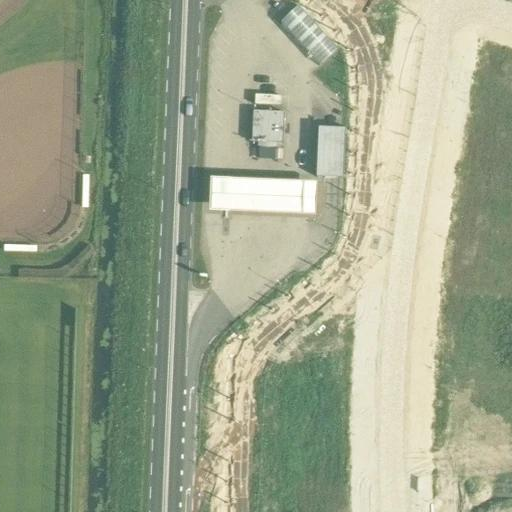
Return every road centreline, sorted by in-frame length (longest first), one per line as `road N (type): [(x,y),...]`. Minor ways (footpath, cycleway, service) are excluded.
road 1 (residential): [(390,511),(390,388),(422,0)]
road 2 (primary): [(185,0),(163,511)]
